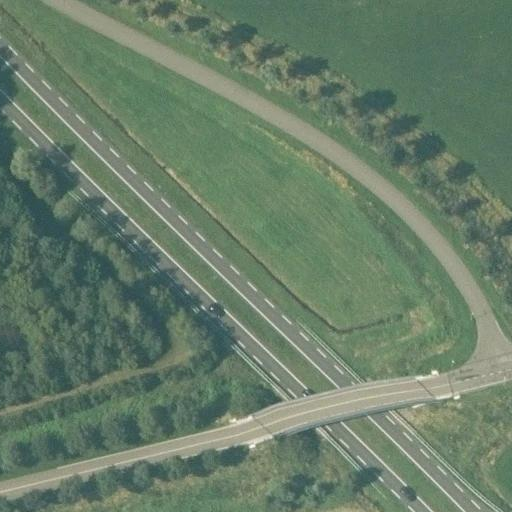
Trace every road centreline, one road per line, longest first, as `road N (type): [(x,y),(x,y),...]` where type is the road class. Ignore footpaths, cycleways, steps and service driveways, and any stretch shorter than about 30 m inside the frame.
road 1 (primary): [(472,511),(0,48)]
road 2 (unclassified): [(496,374),(488,332),(465,286),(371,181),(280,120),(55,0)]
road 3 (primary): [(0,97),(418,511)]
road 4 (unclassified): [(0,494),(496,374)]
